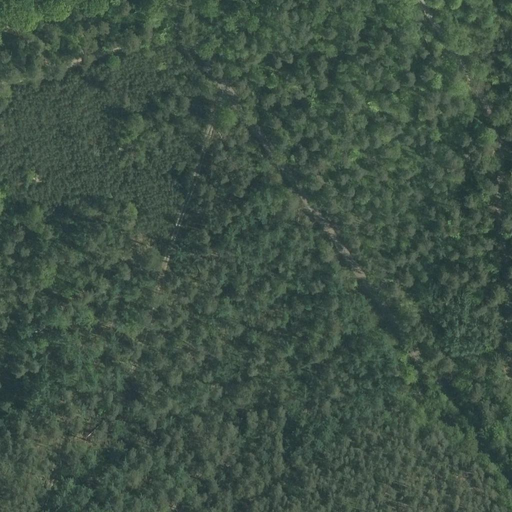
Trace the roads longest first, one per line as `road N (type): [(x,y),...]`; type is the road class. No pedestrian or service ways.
road 1 (track): [(511,496),(183,28)]
road 2 (track): [(223,90),(141,347),(126,373),(61,436),(40,511)]
road 3 (track): [(511,369),(492,120),(422,0)]
road 4 (track): [(183,28),(29,81),(0,83)]
